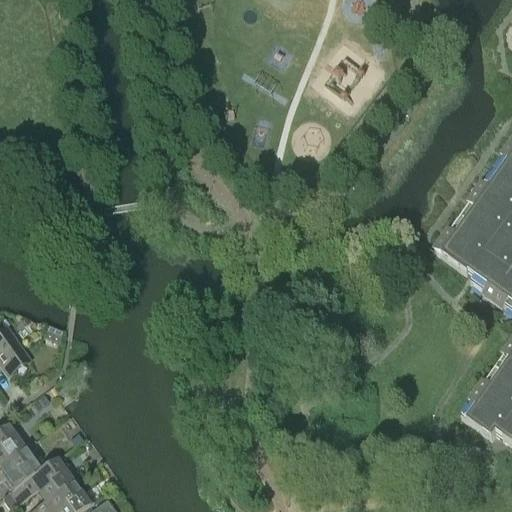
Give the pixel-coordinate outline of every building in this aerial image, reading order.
[(448,235),(433,256),(465,279),(467,280),(468,278),(474,283),(470,288),(472,290),(484,298),(482,301),(492,308),(503,315),(504,313),(511,318),(511,345),(509,350),(501,360),(504,362),(495,375),(485,388),(483,387),(475,397),(468,407),(471,409),(461,423),(490,444),(492,445),(495,439),(511,451),(511,145),(508,152),(500,162),(503,164),(493,177),(484,190),(481,188),(474,199),(466,210),(468,212),(460,224),(450,237),(448,235)] [(47,332),(43,341),(57,347),(61,337),(61,336),(47,330),(47,332)] [(0,370),(8,382),(28,367),(5,334),(0,337),(0,370)] [(45,397),(36,404),(41,412),(51,405),(45,397)] [(0,470),(27,451),(10,428),(0,435),(0,470)] [(43,474),(27,451),(0,470),(0,488),(3,486),(11,496),(1,503),(1,504),(60,462),(59,462),(43,474)] [(36,511),(38,511),(76,485),(60,462),(1,504),(7,511),(14,511),(36,497),(44,507),(36,511)] [(87,511),(92,508),(76,485),(38,511),(87,511)]
